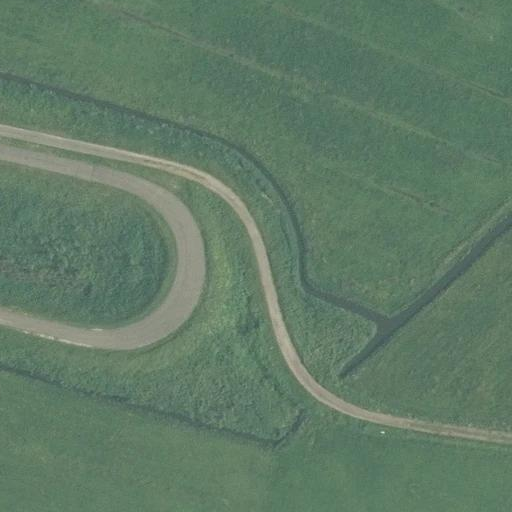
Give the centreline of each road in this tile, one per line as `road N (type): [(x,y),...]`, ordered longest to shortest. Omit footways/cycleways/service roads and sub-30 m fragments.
road 1 (track): [(511,437),(333,404),(293,361),(241,210),(208,181),(0,129)]
road 2 (unclassified): [(0,316),(126,337),(158,320),(182,294),(192,249),(179,211),(154,191),(0,150)]
